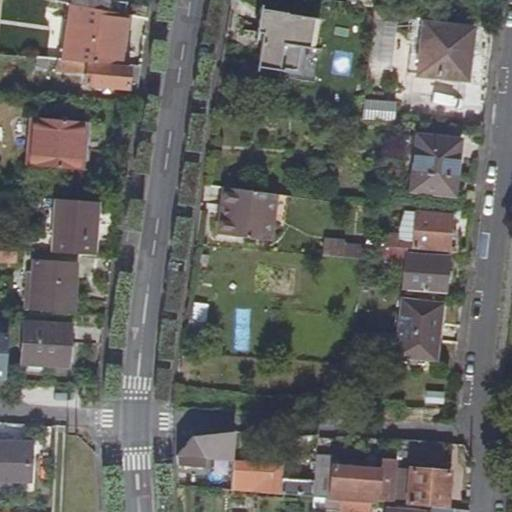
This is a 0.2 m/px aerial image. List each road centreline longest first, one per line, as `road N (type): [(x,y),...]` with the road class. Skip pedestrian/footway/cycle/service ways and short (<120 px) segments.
road 1 (residential): [(137,511),(132,425),(143,320),(192,0)]
road 2 (residential): [(476,435),(511,127)]
